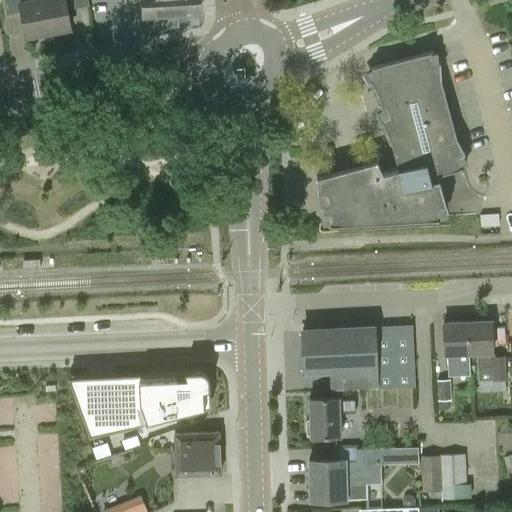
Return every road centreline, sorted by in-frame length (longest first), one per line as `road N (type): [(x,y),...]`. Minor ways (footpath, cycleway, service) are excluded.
road 1 (residential): [(511,294),(252,307)]
road 2 (unclassified): [(0,351),(252,340)]
road 3 (residential): [(0,93),(168,62),(212,66)]
road 4 (tertiary): [(252,307),(242,101)]
road 5 (residential): [(460,0),(511,184)]
road 6 (tertiary): [(256,511),(252,340)]
road 7 (tertiary): [(271,51),(406,0)]
